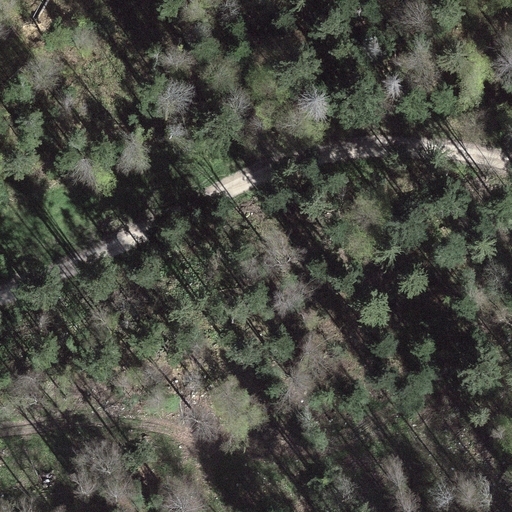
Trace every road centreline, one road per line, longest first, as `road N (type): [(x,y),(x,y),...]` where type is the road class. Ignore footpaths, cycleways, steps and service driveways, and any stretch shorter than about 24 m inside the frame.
road 1 (track): [(0,294),(291,161),(409,145),(511,163)]
road 2 (track): [(0,427),(91,418),(261,445),(330,442),(511,351)]
